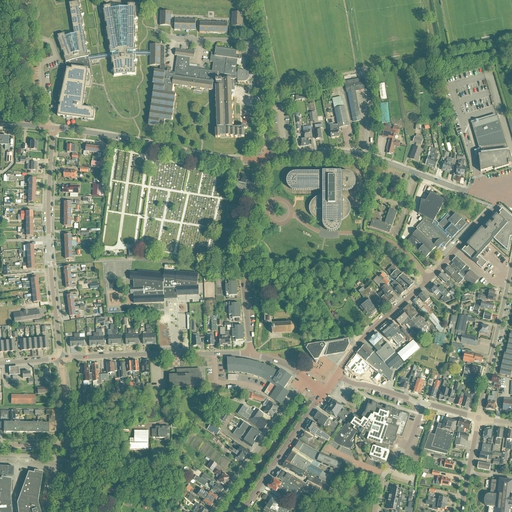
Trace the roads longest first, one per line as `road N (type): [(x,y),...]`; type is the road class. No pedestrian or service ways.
road 1 (residential): [(503,197),(352,153),(267,158)]
road 2 (residential): [(60,358),(49,264),(52,128)]
road 3 (residential): [(260,159),(52,128)]
road 4 (residential): [(60,358),(251,353)]
road 5 (residential): [(267,158),(248,0)]
road 6 (residential): [(214,511),(308,384)]
road 7 (residential): [(428,279),(392,244),(320,232),(291,213)]
road 8 (tertiary): [(241,511),(322,394)]
road 9 (residential): [(477,419),(507,285)]
road 10 (tertiary): [(337,375),(364,336),(428,279)]
road 11 (residential): [(47,128),(27,0)]
road 12 (residential): [(422,404),(408,445),(382,478),(375,511)]
